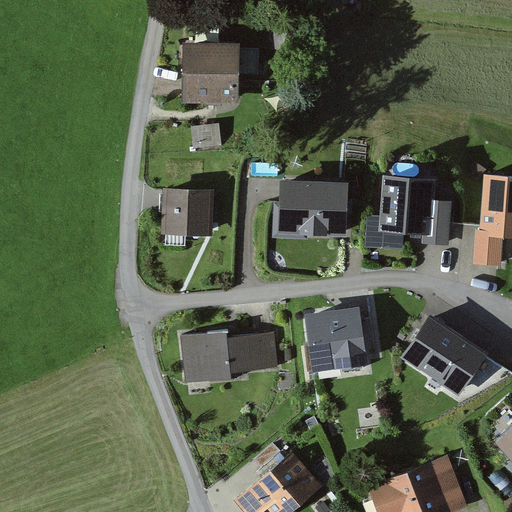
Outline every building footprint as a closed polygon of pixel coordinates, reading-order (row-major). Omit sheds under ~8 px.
[(246,44),(188,47),(191,111),(248,109),(246,44)] [(511,179),(490,179),(484,276),(505,277),(508,233),(511,233),(511,179)] [(447,187),(396,182),(390,239),(442,243),(447,187)] [(364,199),(282,187),(275,236),(357,248),(364,199)] [(222,193),(168,193),(168,245),(222,245),(222,193)] [(373,310),(305,320),(313,375),(381,365),(373,310)] [(497,358),(442,320),(413,361),(468,400),(497,358)] [(276,331),(182,339),(187,387),(280,379),(276,331)] [(511,439),(502,449),(511,460),(511,439)] [(454,452),(370,490),(380,511),(456,511),(477,503),(454,452)] [(300,459),(245,501),(253,511),(297,511),(325,491),(300,459)]
